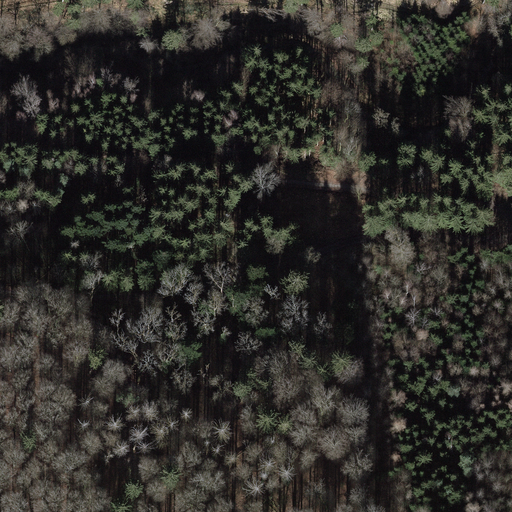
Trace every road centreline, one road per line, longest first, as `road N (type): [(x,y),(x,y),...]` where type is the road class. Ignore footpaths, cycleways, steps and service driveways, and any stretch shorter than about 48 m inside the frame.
road 1 (track): [(511,239),(484,245),(413,231),(357,239),(160,293),(0,289)]
road 2 (track): [(0,145),(511,209)]
